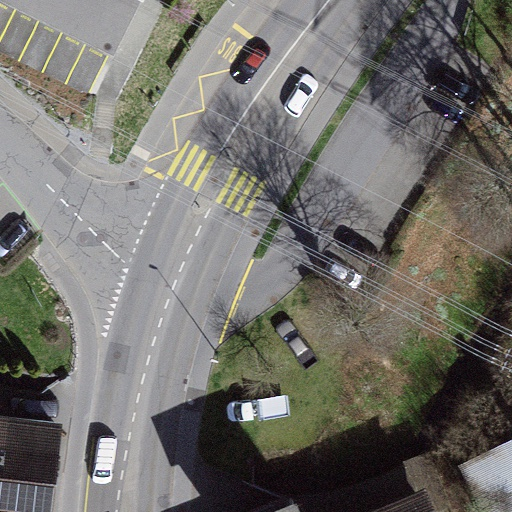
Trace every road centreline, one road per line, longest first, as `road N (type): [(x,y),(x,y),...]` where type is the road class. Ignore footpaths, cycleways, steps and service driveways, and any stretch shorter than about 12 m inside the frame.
road 1 (secondary): [(335,0),(234,143),(172,280)]
road 2 (unclassified): [(172,280),(0,112)]
road 3 (secondary): [(172,280),(128,511)]
